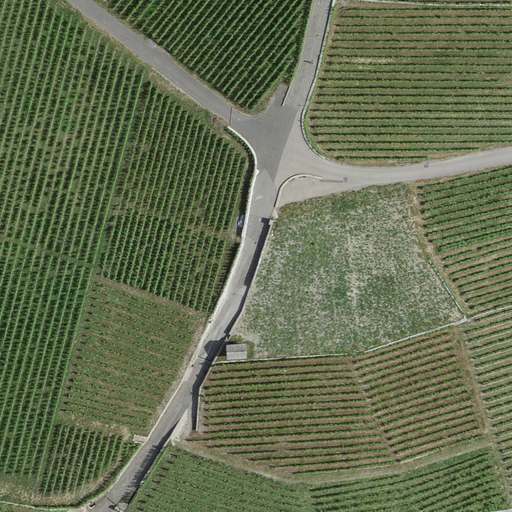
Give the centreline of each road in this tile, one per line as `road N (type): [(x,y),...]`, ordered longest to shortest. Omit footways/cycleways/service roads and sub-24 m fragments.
road 1 (track): [(104,511),(154,447),(236,288),(323,0)]
road 2 (track): [(78,0),(274,158),(370,181),(511,162)]
